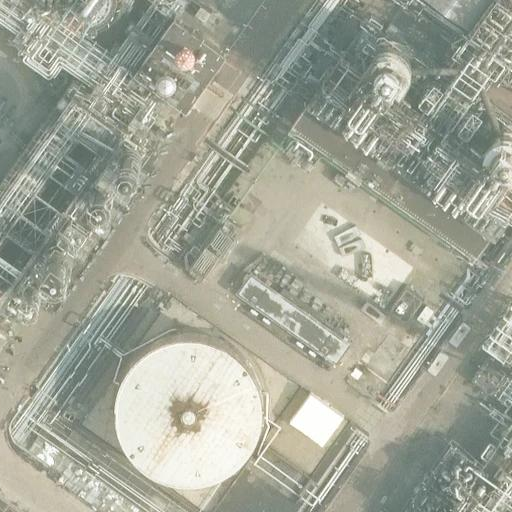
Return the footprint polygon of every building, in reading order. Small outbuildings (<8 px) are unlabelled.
[(184,0),(136,67),(188,103),(261,0),(184,0)] [(511,0),(423,0),(511,63),(511,0)] [(472,257),(488,234),(477,226),(511,176),(511,122),(366,20),(290,128),(472,257)] [(39,269),(56,281),(56,263),(80,263),(71,256),(132,174),(114,174),(95,160),(114,160),(100,150),(89,164),(79,164),(86,154),(71,143),(35,143),(0,189),(0,296),(23,266),(34,275),(39,269)] [(381,304),(408,264),(324,208),(297,247),(381,304)] [(220,221),(189,266),(202,275),(233,230),(220,221)] [(236,292),(335,361),(350,340),(251,271),(236,292)] [(387,309),(403,319),(420,294),(404,283),(387,309)] [(131,455),(161,476),(198,480),(232,467),(256,439),(265,403),(256,368),(231,340),(197,328),(160,332),(130,353),(113,386),(114,423),(131,455)] [(379,380),(406,346),(386,330),(360,365),(379,380)] [(338,455),(349,463),(370,437),(351,422),(333,445),(342,451),(338,455)] [(456,450),(403,511),(510,511),(511,509),(511,432),(502,464),(456,450)]
